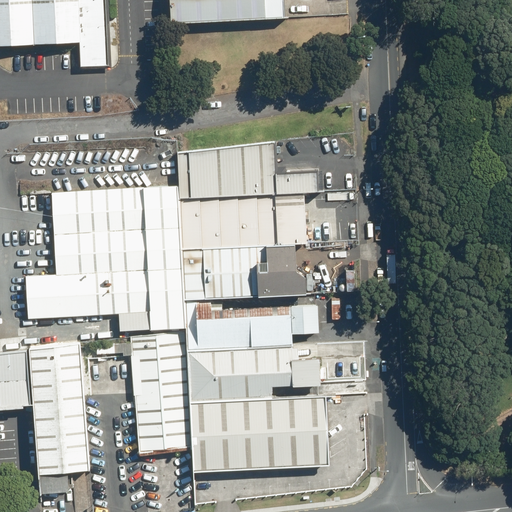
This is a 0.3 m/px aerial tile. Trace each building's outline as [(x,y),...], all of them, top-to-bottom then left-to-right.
[(0,0),(0,39),(83,36),(84,44),(82,44),(82,62),(110,61),(107,0),(0,0)] [(161,0),(162,14),(276,8),(275,0),(161,0)] [(178,149),(179,183),(180,193),(307,187),(321,187),(320,167),(279,169),(277,137),(178,149)] [(180,193),(179,183),(144,185),(152,308),(120,310),(121,327),(188,323),(187,294),(183,244),(180,193)] [(26,271),(28,314),(120,310),(152,308),(144,185),(53,190),(57,269),(26,271)] [(307,187),(180,193),(183,244),(298,239),(309,239),(307,187)] [(298,239),(183,244),(187,294),(224,293),(310,289),(311,272),(301,264),(298,239)] [(224,293),(187,294),(188,323),(189,328),(189,347),(295,342),(294,329),(293,301),(225,305),(224,293)] [(320,300),(293,301),(294,329),(321,328),(320,300)] [(191,398),(189,347),(189,328),(132,334),(141,452),(194,445),(191,398)] [(31,344),(31,347),(35,399),(40,469),(91,465),(82,341),(31,344)] [(295,342),(189,347),(191,398),(274,394),(273,382),(324,380),(323,354),(301,355),(300,342),(295,342)] [(35,399),(31,347),(0,349),(0,404),(26,402),(26,400),(35,399)] [(274,394),(191,398),(194,445),(195,468),(332,461),(329,391),(274,394)]
